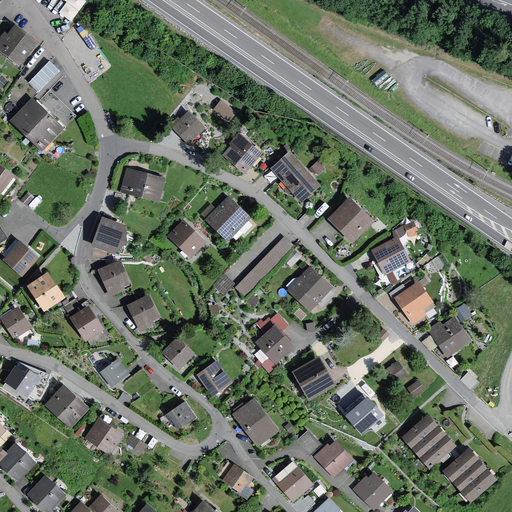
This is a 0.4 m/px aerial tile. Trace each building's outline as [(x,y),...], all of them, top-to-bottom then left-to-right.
[(73,19),(85,0),(66,0),(60,10),(73,19)] [(0,50),(18,65),(37,40),(13,22),(5,32),(3,30),(0,33),(0,50)] [(59,69),(49,60),(28,82),(37,91),(59,69)] [(28,82),(20,75),(0,103),(0,112),(9,121),(32,97),(37,91),(28,82)] [(76,115),(49,89),(37,101),(32,97),(9,121),(41,151),(76,115)] [(213,108),(229,121),(237,111),(221,98),(213,108)] [(202,126),(187,111),(180,118),(178,117),(171,124),(187,140),(202,126)] [(257,151),(238,134),(230,144),(231,146),(225,153),(242,169),(257,151)] [(272,168),(282,180),(279,182),(288,192),(291,190),(300,199),(317,183),(289,152),(272,168)] [(324,168),(317,160),(311,166),(318,173),(324,168)] [(0,193),(15,174),(0,162),(0,193)] [(159,178),(130,171),(125,189),(154,197),(159,178)] [(34,196),(28,191),(20,199),(26,205),(34,196)] [(377,218),(351,192),(329,215),(354,240),(377,218)] [(208,219),(218,229),(239,207),(229,197),(208,219)] [(218,229),(228,239),(239,228),(243,232),(251,224),(247,220),(249,217),(239,207),(218,229)] [(112,250),(121,225),(102,217),(92,243),(112,250)] [(421,231),(416,220),(406,225),(411,235),(421,231)] [(0,241),(8,236),(0,223),(0,241)] [(189,252),(200,240),(183,224),(172,236),(189,252)] [(387,274),(389,273),(394,283),(400,280),(395,269),(414,259),(400,234),(373,248),(387,274)] [(0,243),(0,250),(4,254),(2,256),(22,273),(39,253),(19,236),(10,247),(4,241),(0,243)] [(294,245),(284,236),(235,288),(244,297),(294,245)] [(300,255),(294,250),(286,258),(292,264),(300,255)] [(129,282),(118,258),(96,268),(109,296),(124,289),(122,285),(129,282)] [(298,301),(322,275),(310,264),(295,279),(293,277),(286,285),(288,287),(286,289),(298,301)] [(68,295),(50,268),(28,283),(46,309),(68,295)] [(235,282),(224,272),(212,284),(223,295),(235,282)] [(333,286),(322,275),(298,301),(309,311),(318,303),(322,307),(335,293),(331,289),(333,286)] [(439,304),(421,277),(409,286),(396,295),(397,296),(415,322),(430,312),(433,315),(438,311),(435,307),(439,304)] [(409,286),(405,281),(391,291),(395,298),(397,296),(396,295),(409,286)] [(163,315),(151,292),(129,303),(143,330),(159,322),(157,318),(163,315)] [(474,312),(466,301),(456,308),(464,319),(474,312)] [(105,327),(89,302),(69,315),(85,339),(88,337),(92,343),(106,333),(103,328),(105,327)] [(34,326),(19,304),(2,316),(16,337),(34,326)] [(433,348),(440,343),(449,355),(474,338),(457,313),(444,322),(442,318),(429,327),(433,332),(426,340),(433,348)] [(296,343),(275,321),(255,340),(270,355),(262,363),(270,371),(279,362),(278,361),(296,343)] [(315,329),(313,321),(305,323),(307,331),(315,329)] [(181,368),(196,352),(179,334),(163,350),(181,368)] [(339,384),(322,354),(294,370),(312,400),(339,384)] [(129,374),(117,357),(99,371),(112,387),(129,374)] [(19,359),(4,382),(29,397),(43,374),(19,359)] [(233,381),(217,359),(197,373),(212,395),(233,381)] [(410,373),(400,359),(386,368),(396,383),(410,373)] [(473,389),(481,381),(470,370),(462,378),(473,389)] [(413,396),(425,388),(419,379),(407,387),(413,396)] [(90,406),(63,382),(44,404),(72,427),(90,406)] [(245,401),(243,399),(233,407),(235,409),(233,411),(245,427),(267,410),(254,394),(245,401)] [(195,416),(184,400),(159,418),(164,425),(167,427),(173,423),(177,429),(195,416)] [(280,427),(267,410),(245,427),(258,444),(280,427)] [(439,422),(429,411),(402,435),(412,445),(439,422)] [(112,454),(113,453),(115,454),(121,446),(118,444),(125,433),(123,432),(125,429),(112,421),(110,423),(99,416),(86,437),(90,440),(87,444),(94,449),(97,445),(112,454)] [(296,425),(290,419),(285,423),(291,430),(296,425)] [(448,433),(439,422),(412,445),(421,456),(448,433)] [(310,452),(322,441),(309,428),(298,439),(310,452)] [(145,453),(150,444),(132,433),(128,441),(145,453)] [(458,444),(448,433),(421,456),(431,467),(458,444)] [(27,448),(16,439),(8,449),(9,450),(1,460),(2,461),(8,470),(22,479),(38,459),(27,448)] [(354,458),(336,439),(329,445),(327,443),(313,456),(334,477),(354,458)] [(3,444),(0,446),(0,461),(0,462),(2,461),(1,460),(9,450),(8,449),(3,444)] [(480,456),(470,445),(443,469),(453,479),(480,456)] [(489,466),(480,456),(453,479),(462,490),(489,466)] [(255,476),(235,461),(234,463),(229,459),(220,472),(225,476),(223,478),(238,489),(237,490),(247,497),(254,487),(249,484),(255,476)] [(313,484),(295,463),(289,468),(287,466),(273,479),(292,502),(313,484)] [(499,477),(489,466),(462,490),(472,501),(499,477)] [(393,490),(374,471),(368,477),(366,475),(352,489),(373,510),(393,490)] [(57,482),(45,474),(29,492),(38,504),(52,511),(67,493),(57,482)] [(117,511),(121,509),(101,491),(89,505),(96,511),(117,511)] [(343,511),(329,496),(311,511),(343,511)] [(96,511),(89,505),(81,498),(68,511),(96,511)] [(214,511),(218,509),(205,498),(193,511),(214,511)] [(160,511),(148,500),(137,511),(160,511)]
